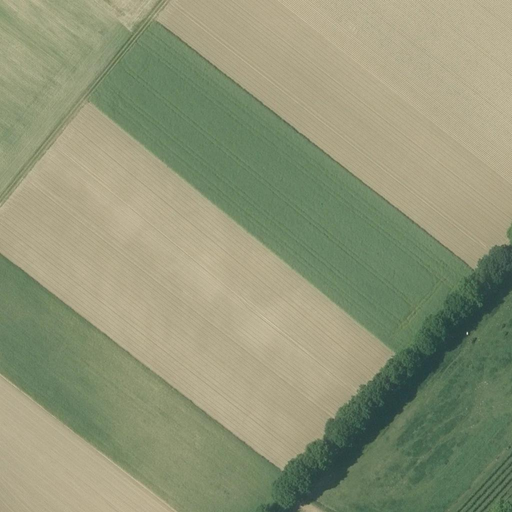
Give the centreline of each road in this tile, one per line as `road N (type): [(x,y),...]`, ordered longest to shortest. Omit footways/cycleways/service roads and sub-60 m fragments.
road 1 (track): [(511,261),(280,511)]
road 2 (track): [(0,201),(164,0)]
